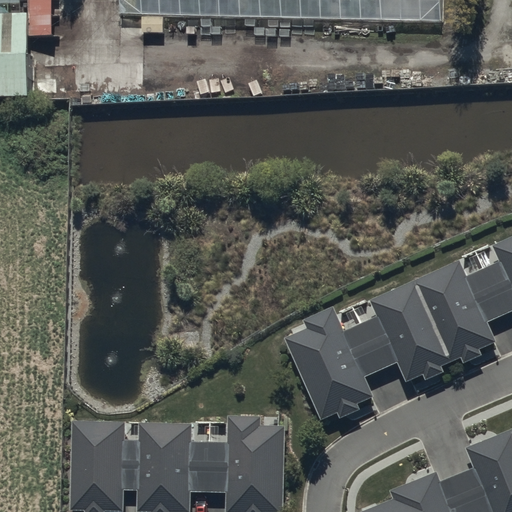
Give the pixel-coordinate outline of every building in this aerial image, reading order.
[(0,0),(0,109),(34,109),(34,45),(58,45),(57,0),(31,0),(32,24),(24,24),(23,0),(0,0)] [(444,0),(125,0),(125,21),(445,25),(444,0)] [(305,325),(285,335),(323,417),(336,410),(339,417),(362,406),(359,400),(374,394),(365,376),(397,361),(406,381),(422,373),(425,379),(444,370),(441,365),(460,356),(463,362),(483,353),(480,348),(497,340),(488,322),(511,311),(511,235),(491,245),(498,260),(467,275),(459,259),(369,302),(376,316),(347,330),(334,304),(302,320),(305,325)] [(124,441),(125,418),(76,416),(73,504),(122,506),(123,487),(124,441)] [(191,444),(191,419),(146,417),(145,442),(144,487),(143,507),(189,508),(189,487),(191,444)] [(271,511),(277,511),(280,423),(233,421),(233,445),(231,488),(231,511),(271,511)] [(393,499),(361,511),(492,511),(494,511),(493,511),(511,511),(511,433),(466,453),(472,469),(444,481),(440,470),(389,491),(393,499)] [(144,487),(145,442),(124,441),(123,487),(144,487)] [(231,488),(233,445),(191,444),(189,487),(231,488)]
